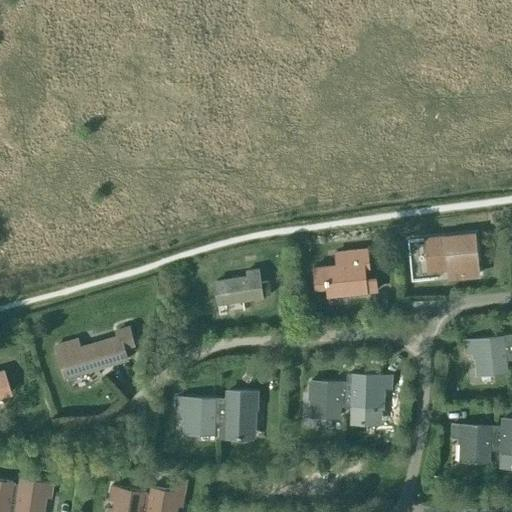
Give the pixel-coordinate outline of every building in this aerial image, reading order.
[(479,273),(475,233),(426,238),(429,268),(448,266),(449,276),(479,273)] [(335,265),(325,266),(313,267),(315,290),(327,289),(328,295),(376,290),(375,275),(365,276),(363,262),(368,261),(366,246),(334,250),(335,265)] [(246,276),(215,281),(218,303),(262,296),(262,295),(270,294),(268,281),(260,282),(258,269),(246,271),(246,276)] [(77,337),(55,343),(64,373),(65,376),(66,375),(67,379),(81,375),(80,371),(85,370),(127,358),(124,346),(134,344),(129,328),(116,332),(118,336),(80,347),(77,337)] [(473,340),(465,341),(466,354),(478,353),(481,374),(506,371),(504,358),(511,357),(509,336),(473,340)] [(0,394),(9,392),(2,370),(0,370),(0,394)] [(346,383),(345,404),(352,405),(352,409),(351,424),(382,425),(383,410),(384,410),(385,389),(392,389),(393,376),(382,376),(353,375),(353,383),(346,383)] [(345,404),(346,383),(310,382),(309,394),(314,395),(313,416),(338,417),(338,404),(345,404)] [(219,420),(219,437),(226,437),(227,425),(251,426),(252,404),(256,404),(257,392),(227,391),(227,399),(220,399),(219,420)] [(176,397),(175,410),(188,410),(187,432),(213,433),(213,420),(219,420),(220,399),(176,397)] [(496,427),(495,448),(502,449),(501,453),(511,453),(511,418),(503,418),(502,427),(496,426),(496,427)] [(451,426),(451,438),(459,438),(463,438),(463,460),(488,461),(488,448),(495,448),(496,427),(459,426),(451,426)] [(17,482),(12,482),(7,511),(8,511),(10,511),(38,511),(41,496),(49,497),(52,482),(18,477),(17,482)] [(140,511),(172,511),(174,505),(182,506),(186,479),(177,477),(175,490),(150,486),(149,491),(145,491),(144,491),(140,511)] [(0,511),(7,511),(8,511),(7,511),(12,482),(12,481),(0,479),(0,511)] [(107,509),(106,511),(140,511),(144,491),(145,491),(145,490),(111,484),(109,500),(113,501),(117,501),(115,510),(112,510),(107,509)]
